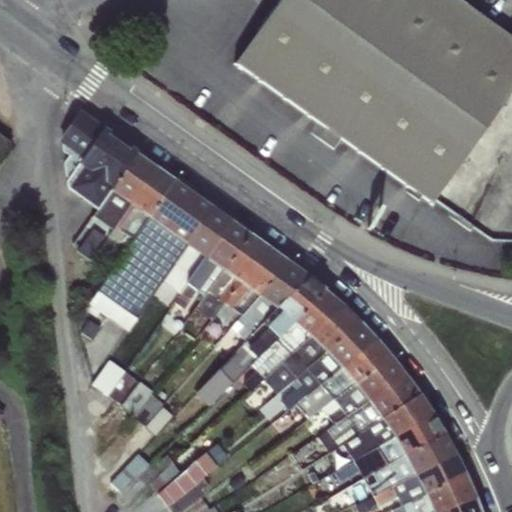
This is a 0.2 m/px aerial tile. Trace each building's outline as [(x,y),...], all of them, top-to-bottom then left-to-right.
[(442,214),(511,115),(511,39),(457,0),(278,0),(233,64),(442,214)] [(136,155),(78,113),(58,142),(62,145),(82,161),(78,165),(112,190),(136,155)] [(511,165),(511,115),(442,214),(469,231),(508,163),(511,165)] [(0,136),(0,157),(10,144),(0,136)] [(82,161),(62,145),(62,152),(69,157),(64,164),(67,191),(98,211),(110,194),(112,190),(78,165),(82,161)] [(155,168),(136,155),(112,190),(110,194),(122,202),(129,207),(155,168)] [(175,182),(155,168),(129,207),(148,220),(175,182)] [(194,196),(175,182),(148,220),(168,233),(194,196)] [(95,214),(108,223),(122,202),(110,194),(98,211),(95,214)] [(212,209),(194,196),(168,233),(187,247),(212,209)] [(115,227),(129,207),(122,202),(108,223),(115,227)] [(148,220),(129,207),(115,227),(133,241),(148,220)] [(230,222),(212,209),(187,247),(205,260),(230,222)] [(168,233),(148,220),(133,241),(128,248),(115,267),(125,274),(135,281),(141,272),(153,254),(168,233)] [(250,236),(230,222),(205,260),(215,267),(222,272),(250,236)] [(108,237),(115,227),(108,223),(101,232),(108,237)] [(133,241),(115,227),(108,237),(90,266),(102,274),(123,245),(128,248),(133,241)] [(103,237),(91,229),(76,251),(88,260),(103,237)] [(187,247),(168,233),(153,254),(162,261),(172,268),(187,247)] [(266,247),(250,236),(222,272),(240,285),(266,247)] [(180,297),(205,260),(187,247),(172,268),(167,276),(162,284),(180,297)] [(289,263),(266,247),(240,285),(258,298),(289,263)] [(162,261),(153,254),(141,272),(150,279),(157,268),(162,261)] [(215,267),(205,260),(180,297),(169,313),(177,319),(193,298),(215,267)] [(167,276),(172,268),(162,261),(157,268),(167,276)] [(307,277),(289,263),(258,298),(279,313),(307,277)] [(87,306),(120,327),(127,317),(150,279),(141,272),(135,281),(127,293),(117,286),(125,274),(115,267),(105,279),(87,306)] [(199,303),(222,272),(215,267),(193,298),(199,303)] [(162,284),(167,276),(157,268),(150,279),(127,317),(120,327),(127,332),(158,286),(162,284)] [(240,285),(222,272),(194,310),(212,322),(216,315),(223,305),(240,285)] [(135,281),(125,274),(117,286),(127,293),(135,281)] [(325,291),(307,277),(279,313),(265,328),(266,329),(277,339),(293,324),(325,291)] [(258,298),(240,285),(223,305),(216,315),(232,326),(258,298)] [(342,306),(325,291),(293,324),(308,338),(342,306)] [(248,347),(266,329),(265,328),(279,313),(258,298),(232,326),(229,330),(243,343),(248,347)] [(359,323),(342,306),(308,338),(324,353),(359,323)] [(375,340),(359,323),(324,353),(339,369),(375,340)] [(293,324),(277,339),(250,365),(255,371),(242,384),(249,393),(254,388),(278,365),(289,355),(308,338),(293,324)] [(277,339),(266,329),(248,347),(243,343),(196,393),(209,407),(250,365),(277,339)] [(324,353),(308,338),(289,355),(303,370),(324,353)] [(390,358),(375,340),(339,369),(353,386),(390,358)] [(339,369),(324,353),(303,370),(289,384),(294,390),(279,402),(286,411),(294,405),(318,386),(339,369)] [(303,370),(289,355),(278,365),(284,373),(279,377),(281,379),(270,389),(274,394),(289,384),(303,370)] [(405,376),(390,358),(353,386),(360,393),(367,404),(405,376)] [(135,381),(109,362),(92,385),(118,404),(135,381)] [(284,373),(278,365),(254,388),(262,396),(270,389),(281,379),(279,377),(284,373)] [(353,386),(339,369),(318,386),(294,405),(306,420),(322,407),(332,400),(353,386)] [(418,395),(405,376),(367,404),(379,420),(418,395)] [(152,393),(139,383),(120,407),(133,418),(151,395),(152,393)] [(360,393),(353,386),(332,400),(322,407),(330,415),(326,418),(332,425),(325,431),(332,441),(336,438),(341,445),(379,420),(367,404),(360,393)] [(164,406),(151,395),(133,418),(145,427),(162,408),(164,406)] [(431,414),(418,395),(379,420),(391,438),(431,414)] [(172,417),(162,408),(145,427),(155,437),(172,417)] [(441,431),(431,414),(391,438),(403,457),(441,431)] [(391,438),(379,420),(341,445),(352,461),(391,438)] [(455,456),(441,431),(403,457),(413,476),(455,456)] [(403,457),(391,438),(352,461),(357,470),(362,479),(371,474),(403,457)] [(129,506),(171,464),(166,456),(159,464),(154,461),(158,457),(147,446),(111,484),(120,493),(119,494),(129,506)] [(465,476),(455,456),(413,476),(423,496),(465,476)] [(413,476),(403,457),(371,474),(376,483),(367,488),(371,496),(413,476)] [(357,470),(352,461),(341,469),(346,478),(357,470)] [(183,475),(158,495),(166,507),(192,487),(183,475)] [(238,476),(228,484),(234,491),(244,484),(238,476)] [(400,506),(423,496),(413,476),(371,496),(377,507),(390,500),(394,508),(400,506)] [(440,511),(474,498),(465,476),(423,496),(429,511),(440,511)] [(202,480),(192,487),(166,507),(169,511),(183,511),(202,500),(206,496),(202,491),(207,486),(202,480)] [(429,511),(423,496),(400,506),(402,511),(429,511)] [(365,511),(375,507),(371,498),(354,506),(356,511),(365,511)] [(479,511),(474,498),(440,511),(479,511)] [(202,500),(183,511),(207,511),(209,511),(202,500)]
